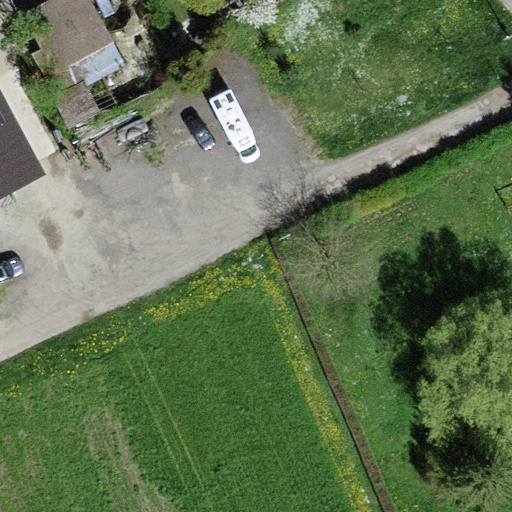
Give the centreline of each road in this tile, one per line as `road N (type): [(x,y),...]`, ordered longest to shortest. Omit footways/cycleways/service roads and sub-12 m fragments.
road 1 (track): [(0,354),(511,94)]
road 2 (track): [(0,81),(98,299)]
